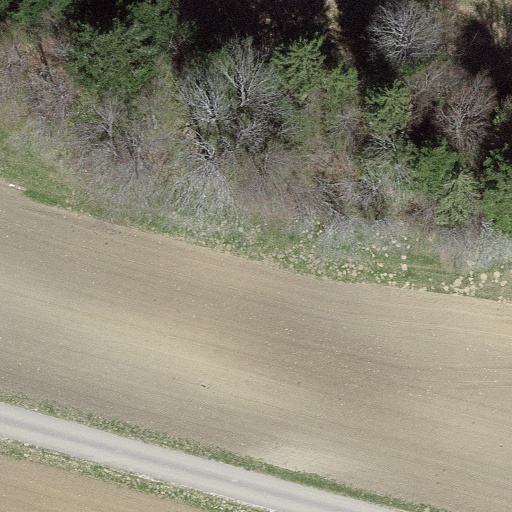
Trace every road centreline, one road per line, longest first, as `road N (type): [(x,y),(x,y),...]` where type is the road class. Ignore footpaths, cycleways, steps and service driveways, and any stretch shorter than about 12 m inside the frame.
road 1 (unclassified): [(341,511),(0,419)]
road 2 (track): [(511,112),(435,23),(387,0)]
